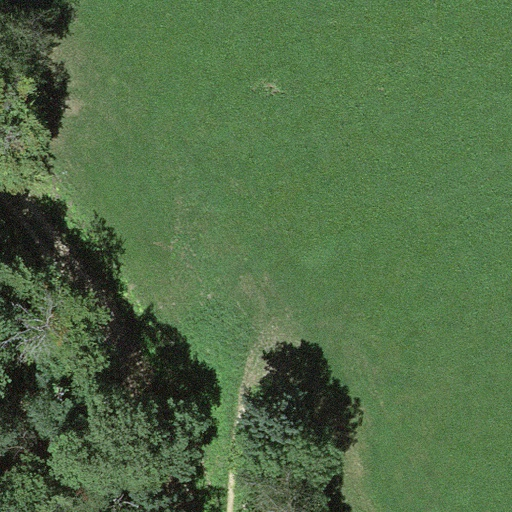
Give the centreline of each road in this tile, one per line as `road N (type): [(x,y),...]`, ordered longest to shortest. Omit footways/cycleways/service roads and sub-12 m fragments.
road 1 (track): [(180,511),(117,349),(0,191)]
road 2 (track): [(227,511),(258,350)]
